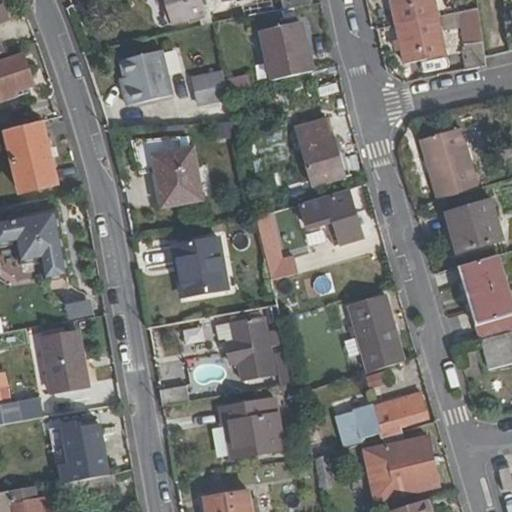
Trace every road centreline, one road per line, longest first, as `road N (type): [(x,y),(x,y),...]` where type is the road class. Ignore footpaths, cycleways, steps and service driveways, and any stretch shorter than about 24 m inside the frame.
road 1 (residential): [(157,511),(148,402),(116,214),(96,173),(47,0)]
road 2 (residential): [(466,447),(370,114)]
road 3 (residential): [(370,114),(511,80)]
road 4 (residential): [(370,114),(336,0)]
